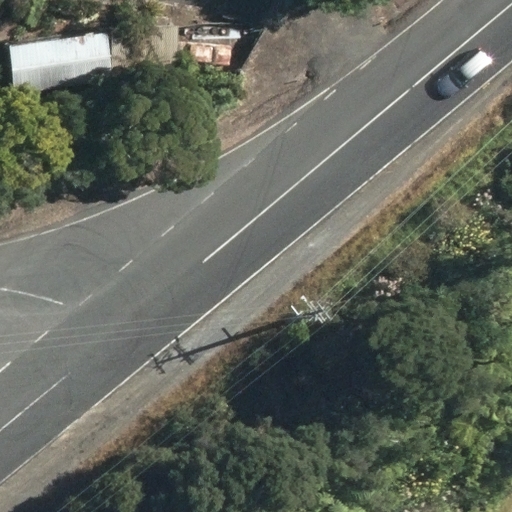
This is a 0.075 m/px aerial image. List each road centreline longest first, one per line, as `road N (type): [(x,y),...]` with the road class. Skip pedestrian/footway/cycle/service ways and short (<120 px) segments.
road 1 (secondary): [(96,350),(511,4)]
road 2 (secondary): [(0,432),(96,350)]
